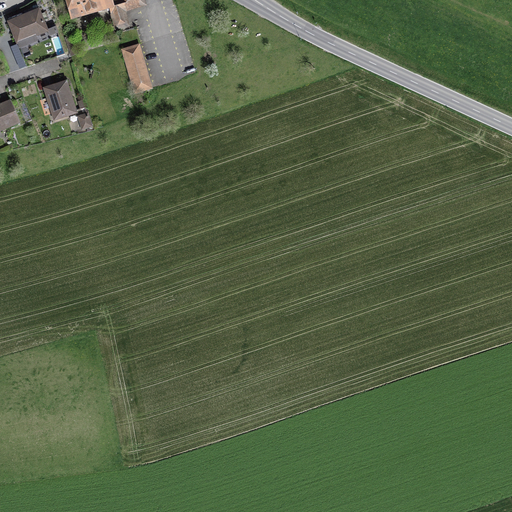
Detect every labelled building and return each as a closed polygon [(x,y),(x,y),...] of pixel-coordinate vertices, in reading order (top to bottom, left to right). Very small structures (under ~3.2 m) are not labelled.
[(68,0),(73,16),(109,5),(110,5),(110,3),(108,0),(68,0)] [(113,16),(116,27),(127,24),(123,13),(126,12),(125,9),(144,4),(142,0),(131,0),(123,2),(122,0),(119,0),(110,3),(110,5),(109,5),(112,16),(113,16)] [(39,10),(8,22),(17,43),(47,31),(39,10)] [(135,47),(123,50),(135,92),(151,88),(141,53),(137,54),(135,47)] [(66,82),(45,89),(55,119),(76,112),(66,82)] [(10,102),(0,106),(0,130),(19,122),(10,102)] [(88,115),(80,118),(83,128),(91,125),(88,115)]
